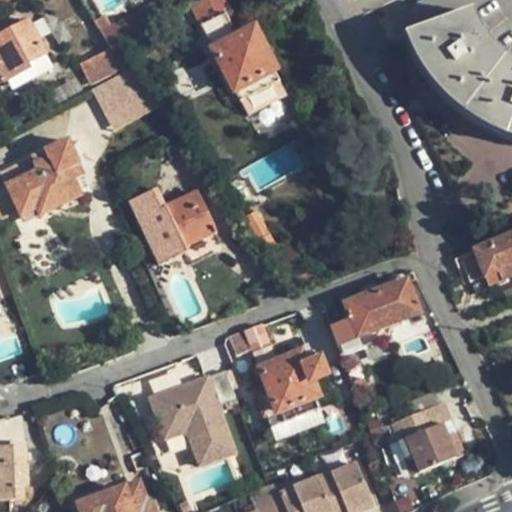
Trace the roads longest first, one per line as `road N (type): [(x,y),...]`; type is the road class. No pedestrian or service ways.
road 1 (residential): [(0,413),(74,400),(275,309),(431,265)]
road 2 (residential): [(332,0),(454,240),(431,265)]
road 3 (residential): [(431,265),(511,449)]
